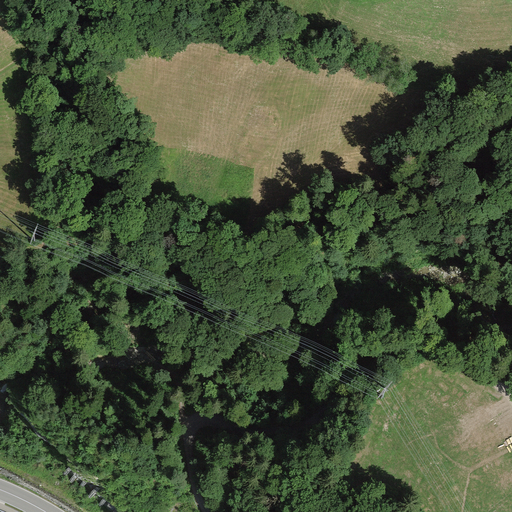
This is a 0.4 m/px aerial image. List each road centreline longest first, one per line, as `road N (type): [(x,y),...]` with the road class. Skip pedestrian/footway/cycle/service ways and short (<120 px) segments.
road 1 (track): [(195,421),(246,434),(312,421),(382,360),(419,347),(511,394)]
road 2 (track): [(144,228),(123,233),(103,193),(78,178),(55,236),(0,259)]
